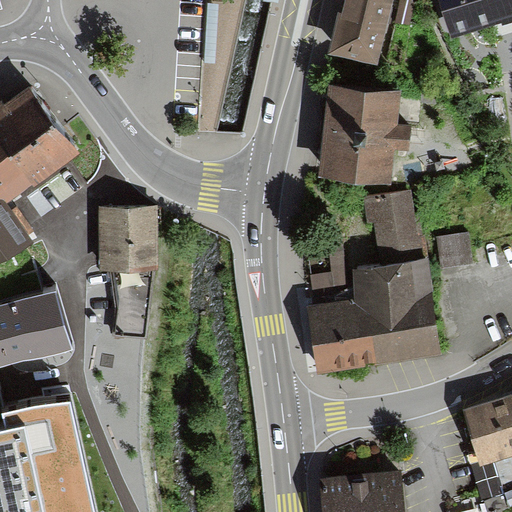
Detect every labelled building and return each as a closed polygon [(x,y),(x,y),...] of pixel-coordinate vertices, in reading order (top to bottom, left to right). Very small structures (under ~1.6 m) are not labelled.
[(392,0),(341,0),(329,52),(377,64),(392,0)] [(401,0),(397,21),(410,24),(415,0),(401,0)] [(511,0),(438,0),(451,37),(511,16),(511,0)] [(204,85),(182,84),(182,123),(203,124),(204,85)] [(401,94),(331,86),(320,176),(392,184),(396,151),(407,153),(410,129),(397,128),(401,94)] [(0,263),(10,260),(32,243),(6,205),(79,153),(31,91),(8,104),(4,99),(0,102),(0,263)] [(379,266),(429,258),(426,233),(420,234),(412,192),(365,197),(368,223),(374,224),(379,266)] [(102,206),(101,273),(112,273),(158,273),(158,206),(102,206)] [(471,261),(468,235),(438,239),(440,264),(471,261)] [(309,252),(315,305),(356,299),(353,267),(352,248),(309,252)] [(318,373),(442,354),(429,258),(379,266),(353,267),(356,299),(315,305),(308,306),(318,373)] [(145,338),(158,273),(112,273),(117,307),(114,335),(145,338)] [(55,286),(0,302),(0,360),(0,361),(71,340),(55,286)] [(4,425),(0,426),(0,511),(93,511),(68,395),(9,407),(0,409),(4,425)] [(511,396),(464,410),(479,461),(481,466),(511,456),(511,396)] [(511,456),(481,466),(479,461),(472,464),(482,500),(505,492),(510,507),(511,505),(511,456)] [(319,483),(322,511),(403,511),(398,473),(319,483)]
